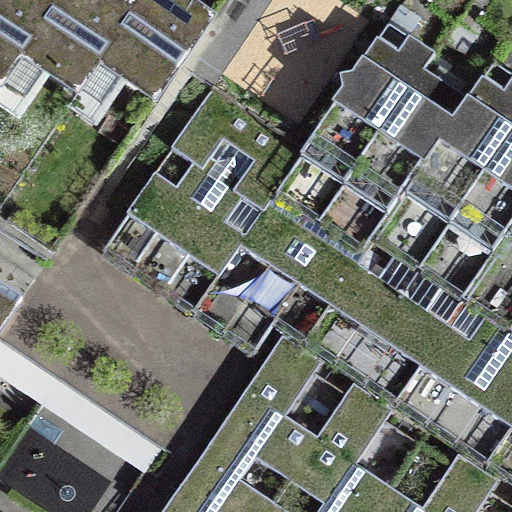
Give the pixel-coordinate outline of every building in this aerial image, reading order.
[(0,0),(0,90),(1,91),(23,58),(57,9),(44,0),(0,0)] [(78,95),(97,66),(133,13),(114,0),(62,0),(57,9),(23,58),(78,95)] [(182,0),(142,0),(133,13),(97,66),(159,108),(217,23),(182,0)] [(349,176),(432,57),(391,29),(309,149),(349,176)] [(418,179),(480,90),(432,57),(349,176),(398,210),(418,179)] [(463,211),(511,139),(511,77),(496,67),(480,90),(418,179),(463,211)] [(241,246),(309,149),(213,94),(121,220),(218,283),(241,246)] [(511,235),(511,139),(463,211),(509,240),(511,235)] [(331,307),(398,210),(349,176),(309,149),(241,246),(331,307)] [(398,210),(331,307),(420,368),(509,240),(463,211),(418,179),(398,210)] [(511,241),(509,240),(420,368),(511,433),(511,431),(511,241)] [(0,348),(28,309),(0,289),(0,348)] [(322,363),(283,337),(167,511),(269,511),(320,438),(286,416),(322,363)] [(355,385),(320,438),(269,511),(374,511),(391,488),(358,467),(395,412),(355,385)] [(423,509),(391,488),(374,511),(476,511),(497,483),(459,457),(423,509)]
